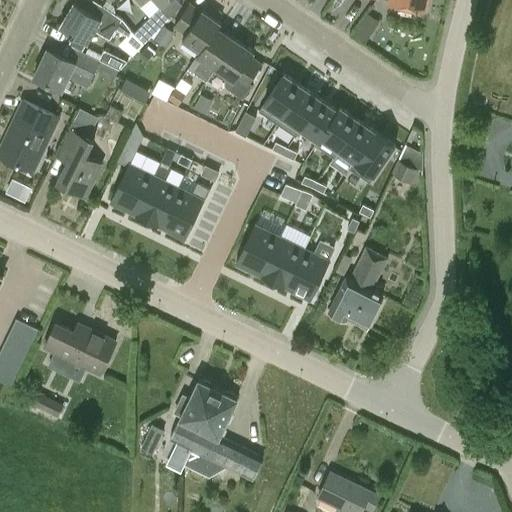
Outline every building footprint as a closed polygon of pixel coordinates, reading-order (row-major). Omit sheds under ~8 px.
[(74,3),(59,27),(73,36),(68,44),(74,48),(82,52),(86,43),(87,44),(94,31),(110,40),(116,30),(126,36),(128,37),(131,31),(122,20),(122,19),(112,13),(101,6),(91,0),(83,0),(80,6),(74,3)] [(428,0),(388,0),(388,5),(426,13),(428,0)] [(173,27),(184,36),(182,40),(199,51),(218,28),(221,24),(202,11),(190,3),(173,27)] [(165,21),(155,11),(133,32),(144,43),(165,21)] [(367,40),(379,20),(368,13),(356,33),(367,40)] [(206,81),(215,68),(217,70),(237,41),(218,28),(199,51),(188,69),(206,81)] [(262,63),(251,56),(254,52),(237,41),(217,70),(227,76),(225,81),(225,84),(227,87),(243,98),(253,83),(250,82),(262,63)] [(47,48),(33,77),(62,91),(68,79),(87,88),(97,68),(101,73),(105,63),(98,60),(85,53),(82,52),(74,48),(68,59),(48,49),(47,48)] [(101,54),(98,60),(105,63),(119,69),(128,60),(104,49),(101,54)] [(263,104),(259,111),(277,123),(303,86),(284,73),(263,104)] [(167,98),(168,98),(174,88),(159,80),(153,92),(167,99),(167,98)] [(303,86),(277,123),(296,136),(301,129),(300,128),(321,98),(303,86)] [(175,89),(174,88),(168,98),(178,105),(185,93),(175,87),(175,89)] [(201,94),(194,108),(206,114),(213,100),(201,94)] [(321,98),(300,128),(301,129),(316,140),(318,141),(338,110),(321,98)] [(0,157),(33,173),(60,117),(22,100),(0,146),(0,157)] [(110,106),(106,115),(118,121),(123,112),(110,106)] [(316,140),(314,144),(333,157),(334,157),(339,150),(338,149),(359,119),(340,106),(338,110),(318,141),(316,140)] [(245,111),(235,130),(246,136),(256,116),(245,111)] [(359,119),(338,149),(339,150),(355,161),(356,162),(376,131),(359,119)] [(103,164),(87,156),(94,140),(70,128),(55,158),(66,163),(56,184),(86,199),(103,164)] [(355,161),(350,168),(350,169),(370,182),(395,144),(376,131),(356,162),(355,161)] [(129,136),(120,154),(132,159),(136,150),(140,141),(129,136)] [(275,141),(272,149),(283,154),(286,147),(275,141)] [(286,147),(283,154),(294,159),(297,152),(286,147)] [(181,154),(177,161),(188,167),(192,159),(181,154)] [(391,173),(412,183),(419,169),(398,159),(391,173)] [(129,163),(110,202),(135,214),(154,175),(129,163)] [(205,166),(202,173),(215,179),(218,172),(205,166)] [(154,175),(135,214),(159,226),(178,186),(154,175)] [(304,176),(301,183),(312,188),(315,181),(304,176)] [(315,181),(312,188),(323,194),(326,186),(315,181)] [(178,186),(159,226),(184,238),(209,188),(197,182),(192,193),(178,186)] [(286,184),(280,195),(296,202),(301,191),(286,184)] [(296,202),(294,206),(305,212),(313,197),(301,191),(296,202)] [(362,204),(359,211),(370,217),(373,209),(362,204)] [(352,218),(347,228),(354,232),(359,221),(352,218)] [(255,224),(236,263),(261,275),(280,236),(255,224)] [(280,236),(261,275),(285,287),(304,248),(280,236)] [(304,248),(285,287),(310,300),(329,260),(304,248)] [(329,309),(367,328),(383,295),(372,289),(387,258),(365,248),(350,278),(346,276),(329,309)] [(16,319),(0,351),(0,379),(10,385),(38,329),(16,319)] [(100,374),(116,342),(77,323),(73,332),(55,323),(44,347),(100,374)] [(169,440),(189,449),(216,388),(199,380),(179,419),(169,440)] [(238,399),(216,388),(189,449),(252,479),(264,456),(250,450),(251,449),(220,435),(238,399)] [(39,392),(33,404),(58,417),(64,404),(39,392)] [(165,429),(152,423),(140,447),(153,454),(165,429)] [(360,511),(363,507),(372,511),(379,498),(329,474),(319,495),(339,505),(335,511),(360,511)]
